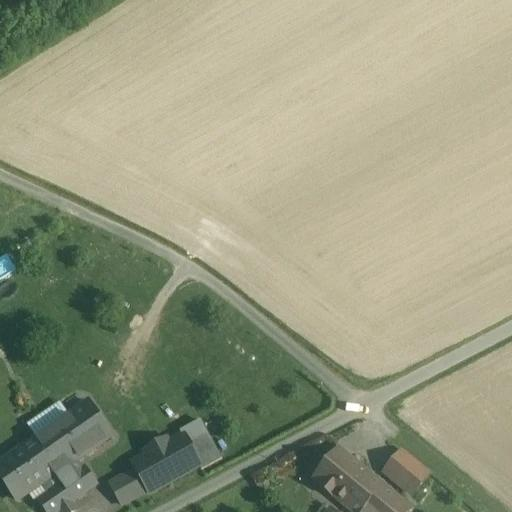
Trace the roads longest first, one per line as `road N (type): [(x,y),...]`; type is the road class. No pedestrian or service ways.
road 1 (residential): [(511,327),(164,511)]
road 2 (track): [(499,511),(365,402)]
